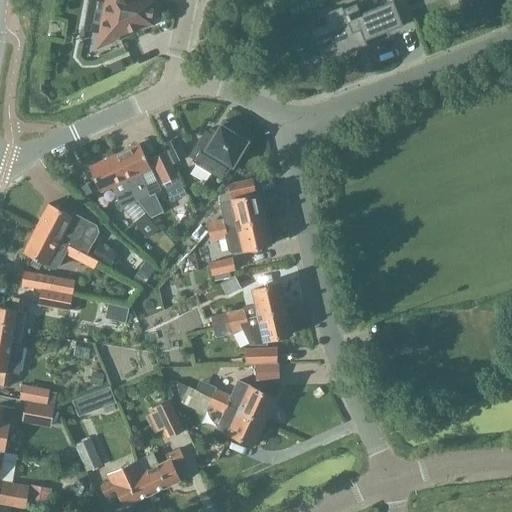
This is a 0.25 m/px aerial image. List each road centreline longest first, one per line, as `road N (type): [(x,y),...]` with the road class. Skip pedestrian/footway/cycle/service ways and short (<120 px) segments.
road 1 (residential): [(387,475),(324,322),(283,129)]
road 2 (residential): [(283,129),(511,35)]
road 3 (residential): [(177,85),(33,151),(0,158)]
road 4 (tertiary): [(511,459),(387,475)]
road 5 (residential): [(283,129),(271,110),(238,94),(177,85)]
